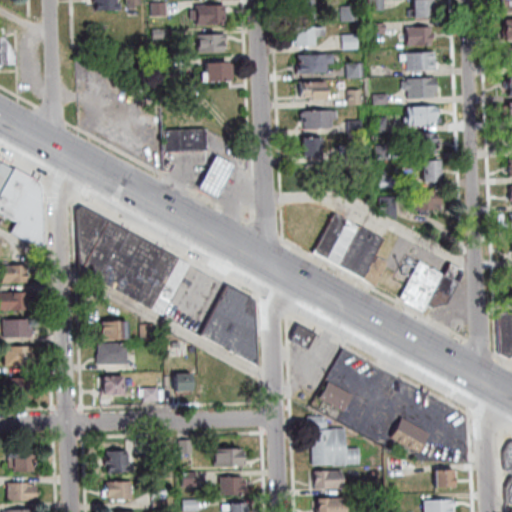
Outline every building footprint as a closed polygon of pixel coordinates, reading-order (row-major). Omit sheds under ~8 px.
[(117,0),(118,3),(123,2),(123,9),(97,10),(97,3),(95,3),(95,0),(117,0)] [(313,0),(314,17),(297,18),(297,0),(313,0)] [(384,0),(385,10),(372,10),(372,0),(384,0)] [(433,0),(434,17),(415,18),(414,0),(433,0)] [(511,0),(511,11),(503,12),(502,0),(511,0)] [(153,3),(167,2),(168,15),(153,16),(153,3)] [(198,5),(227,4),(227,24),(199,25),(198,19),(193,19),(192,11),(198,10),(198,5)] [(358,6),(358,20),(344,21),(343,7),(358,6)] [(511,37),(511,19),(501,19),(501,37),(511,37)] [(372,34),(372,24),(387,24),(387,33),(372,34)] [(325,36),(314,36),(315,46),(296,46),(295,29),(325,27),(325,36)] [(408,28),(432,27),(433,45),(408,46),(408,28)] [(153,29),(168,28),(168,38),(154,38),(153,29)] [(200,34),(227,33),(228,40),(225,40),(226,52),(201,53),(200,34)] [(0,34),(2,34),(14,53),(15,65),(0,66),(0,34)] [(344,36),(359,35),(359,49),(344,49),(344,36)] [(511,46),(499,47),(499,66),(511,66),(511,46)] [(436,52),(437,70),(408,71),(408,53),(436,52)] [(335,63),(328,64),(328,72),(300,73),(299,56),(334,54),(335,63)] [(207,63),(234,63),(235,81),(203,82),(202,73),(207,73),(207,63)] [(362,77),(348,78),(348,64),(361,63),(362,77)] [(408,79),(437,78),(437,92),(434,92),(434,97),(409,99),(409,90),(403,90),(403,82),(408,82),(408,79)] [(301,83),(326,82),(327,100),(311,101),(310,98),(302,98),(301,83)] [(349,90),(362,90),(363,105),(350,105),(349,90)] [(375,105),(374,95),(389,95),(390,104),(375,105)] [(438,107),(439,124),(409,126),(408,108),(438,107)] [(333,128),(305,129),(304,112),(332,111),(338,111),(338,119),(332,119),(333,128)] [(388,132),(375,133),(375,118),(388,118),(388,132)] [(363,121),(363,134),(350,135),(349,121),(363,121)] [(165,152),(164,131),(207,130),(207,151),(165,152)] [(419,134),(436,133),(437,153),(420,154),(419,134)] [(303,139),(321,139),(321,156),(304,157),(303,139)] [(343,161),(342,145),(355,145),(356,161),(343,161)] [(389,145),(390,160),(378,160),(378,145),(389,145)] [(217,156),(235,166),(218,198),(200,188),(217,156)] [(46,249),(42,185),(0,161),(0,211),(18,221),(13,231),(46,249)] [(424,183),(423,162),(441,161),(442,182),(424,183)] [(379,188),(379,171),(388,170),(388,178),(394,178),(394,187),(379,188)] [(414,192),(441,191),(442,209),(414,210),(414,192)] [(398,197),(399,220),(382,211),(381,198),(398,197)] [(82,206),(192,265),(165,315),(82,271),(80,211),(82,206)] [(315,253),(336,214),(360,227),(339,266),(315,253)] [(360,227),(384,240),(372,263),(363,279),(339,266),(360,227)] [(372,263),(374,264),(378,257),(388,263),(376,286),(363,279),(372,263)] [(401,298),(421,262),(445,275),(428,305),(425,311),(401,298)] [(428,305),(445,275),(451,263),(463,270),(463,276),(448,303),(433,308),(428,305)] [(27,283),(2,283),(1,266),(27,265),(27,283)] [(228,285),(257,300),(259,365),(203,336),(228,285)] [(30,310),(0,310),(0,292),(30,292),(30,310)] [(511,312),(511,357),(509,359),(502,354),(500,313),(511,312)] [(33,337),(5,338),(4,320),(30,319),(30,329),(33,329),(33,337)] [(130,338),(101,340),(101,336),(104,336),(103,323),(129,321),(130,338)] [(142,324),(159,324),(160,339),(142,339),(142,324)] [(299,325),(318,334),(309,350),(291,340),(299,325)] [(99,343),(128,342),(129,363),(98,364),(98,354),(100,354),(99,343)] [(36,366),(7,366),(6,347),(33,346),(33,355),(35,355),(36,366)] [(176,375),(193,374),(194,391),(177,392),(176,375)] [(30,398),(30,376),(9,376),(9,398),(30,398)] [(104,377),(124,377),(125,395),(105,396),(104,377)] [(210,381),(210,399),(241,399),(241,381),(210,381)] [(329,382),(353,395),(344,411),(320,398),(329,382)] [(145,388),(160,387),(160,389),(165,389),(165,396),(160,397),(160,401),(146,401),(145,388)] [(308,417),(323,416),(324,430),(346,429),(346,449),(360,448),(361,464),(347,465),(313,466),(312,430),(308,430),(308,417)] [(419,454),(392,438),(403,419),(430,434),(419,454)] [(181,440),(188,441),(194,440),(194,454),(181,454),(181,440)] [(134,441),(109,441),(109,460),(134,460),(134,441)] [(511,444),(508,443),(498,467),(511,474),(498,503),(511,509),(511,444)] [(215,449),(230,451),(244,449),(244,459),(247,459),(246,467),(230,468),(215,467),(215,449)] [(109,451),(129,451),(129,464),(135,464),(135,473),(127,473),(119,474),(109,473),(109,467),(106,467),(106,459),(108,459),(109,451)] [(14,472),(14,468),(9,468),(9,453),(35,453),(36,472),(14,472)] [(435,471),(454,470),(454,488),(436,489),(435,471)] [(315,472),(343,471),(343,489),(315,490),(315,472)] [(184,472),(198,472),(198,486),(184,487),(184,472)] [(221,477),(246,477),(246,487),(247,487),(247,496),(221,496),(221,477)] [(108,482),(122,483),(133,482),(133,500),(122,501),(108,500),(108,482)] [(9,502),(9,484),(32,483),(33,486),(37,486),(38,501),(9,502)] [(164,490),(152,490),(152,506),(164,506),(164,490)] [(184,511),(184,500),(200,499),(200,511),(184,511)] [(317,511),(317,499),(345,499),(345,511),(317,511)] [(425,511),(425,501),(457,500),(457,511),(425,511)] [(226,511),(244,511),(245,502),(221,502),(221,511),(227,511),(226,511)]
